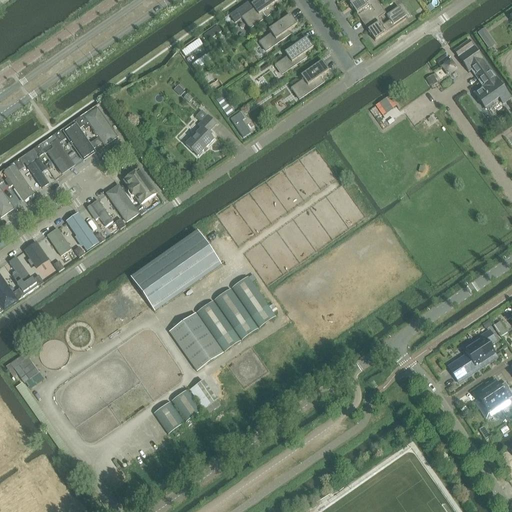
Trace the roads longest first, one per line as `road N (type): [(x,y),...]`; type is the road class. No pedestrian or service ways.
road 1 (residential): [(0,324),(356,78)]
road 2 (secondary): [(0,119),(171,0)]
road 3 (unknown): [(116,511),(83,456),(193,375)]
road 4 (secondary): [(140,0),(0,98)]
road 5 (residential): [(393,340),(511,259)]
road 6 (residential): [(356,78),(469,0)]
road 7 (unclassified): [(511,511),(441,407)]
